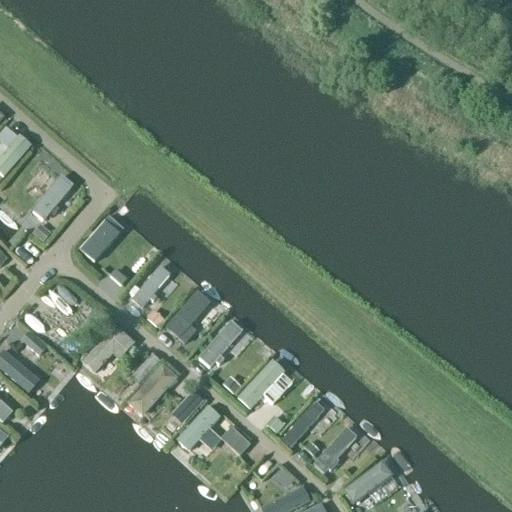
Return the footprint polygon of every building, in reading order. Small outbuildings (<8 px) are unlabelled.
[(31,150),(19,139),(0,160),(0,179),(3,182),(31,150)] [(72,190),(60,180),(30,216),(43,227),(72,190)] [(91,269),(122,234),(107,221),(76,256),(91,269)] [(43,247),(51,238),(40,229),(32,238),(43,247)] [(168,279),(158,270),(129,303),(139,312),(148,302),(151,305),(155,300),(152,297),(168,279)] [(116,277),(113,275),(108,281),(120,292),(127,283),(117,275),(116,277)] [(208,309),(194,297),(162,334),(183,351),(194,337),(188,332),(208,309)] [(161,304),(154,312),(165,323),(173,315),(161,304)] [(162,325),(151,315),(144,322),(156,332),(162,325)] [(241,335),(230,324),(197,362),(209,372),(214,365),(218,368),(222,363),(219,360),(241,335)] [(117,362),(133,345),(114,328),(80,364),(94,377),(112,357),(117,362)] [(45,352),(28,337),(20,346),(38,361),(45,352)] [(8,359),(2,354),(0,356),(0,371),(25,394),(35,382),(16,366),(19,363),(11,356),(8,359)] [(159,367),(150,359),(128,383),(137,391),(159,367)] [(283,375),(270,364),(236,401),(249,413),(283,375)] [(177,380),(161,367),(126,407),(141,420),(177,380)] [(240,392),(228,381),(221,390),(232,400),(240,392)] [(180,430),(202,406),(190,396),(169,420),(180,430)] [(12,414),(0,403),(0,423),(2,426),(12,414)] [(323,413),(314,405),(280,442),(290,450),(323,413)] [(218,420),(206,409),(174,444),(186,455),(218,420)] [(283,431),(273,421),(265,430),(275,440),(283,431)] [(244,428),(214,462),(227,474),(257,440),(244,428)] [(355,441),(345,431),(312,467),(322,476),(327,471),(329,473),(337,464),(335,462),(355,441)] [(317,455),(307,446),(302,453),(312,462),(317,455)] [(392,479),(381,464),(341,493),(352,508),(392,479)] [(293,485),(279,474),(271,483),(286,495),(293,485)] [(301,490),(258,511),(293,511),(308,505),(301,490)]
